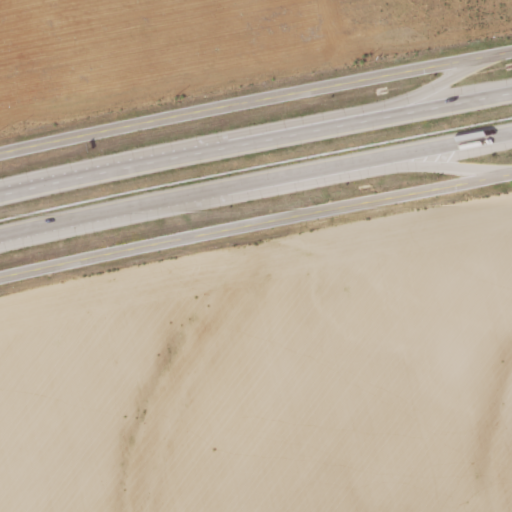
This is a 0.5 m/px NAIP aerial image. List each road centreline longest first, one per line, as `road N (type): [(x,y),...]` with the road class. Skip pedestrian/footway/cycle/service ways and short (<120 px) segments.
road 1 (tertiary): [(0,295),(511,170)]
road 2 (motorway): [(0,234),(511,131)]
road 3 (motorway): [(511,92),(0,194)]
road 4 (tertiary): [(0,150),(511,52)]
road 5 (motorway): [(84,215),(408,164),(511,169)]
road 6 (motorway): [(489,57),(408,100),(218,137),(122,167)]
